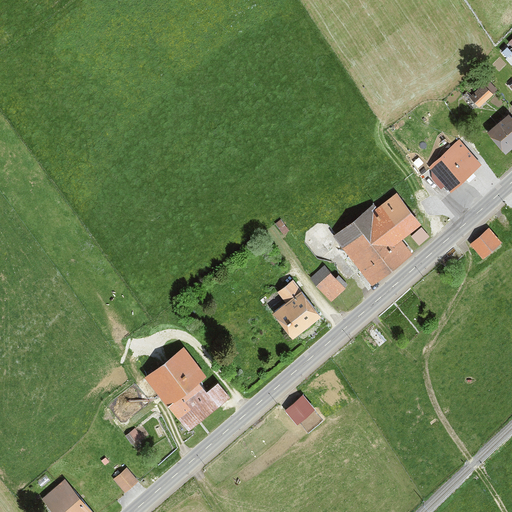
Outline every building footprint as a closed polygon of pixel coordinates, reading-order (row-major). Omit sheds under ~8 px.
[(511,148),(511,119),(505,112),(486,131),(508,153),(511,148)] [(472,169),(449,144),(426,165),(438,178),(426,189),(438,201),(472,169)] [(419,225),(395,191),(333,236),(369,286),(412,255),(400,238),(419,225)] [(429,238),(421,228),(411,238),(419,247),(429,238)] [(500,242),(488,229),(470,246),(481,258),(500,242)] [(344,287),(321,266),(307,281),(331,302),(344,287)] [(319,314),(291,278),(275,290),(284,301),(271,311),(291,336),(319,314)] [(183,345),(145,374),(187,430),(228,400),(216,385),(204,394),(196,383),(206,375),(183,345)] [(303,394),(286,408),(299,424),(316,410),(303,394)] [(138,480),(125,466),(111,479),(124,493),(138,480)] [(89,511),(64,481),(41,499),(51,511),(89,511)]
